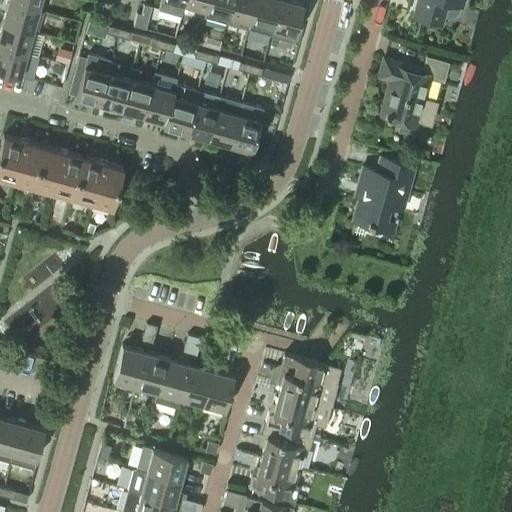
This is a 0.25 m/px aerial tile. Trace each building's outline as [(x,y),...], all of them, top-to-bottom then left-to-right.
[(6,3),(1,22),(31,30),(37,8),(7,0),(5,0),(4,3),(6,3)] [(7,0),(37,8),(39,0),(7,0)] [(159,0),(158,6),(157,9),(180,15),(183,3),(183,0),(159,0)] [(183,0),(183,3),(206,9),(207,0),(183,0)] [(207,0),(206,9),(203,16),(225,22),(230,0),(207,0)] [(230,0),(225,22),(247,28),(255,0),(230,0)] [(255,0),(247,28),(269,34),(278,0),(255,0)] [(278,0),(269,34),(292,40),(294,33),(302,3),(292,0),(278,0)] [(417,0),(413,14),(437,20),(442,21),(444,15),(446,16),(448,17),(451,16),(453,16),(455,15),(456,14),(457,13),(458,12),(458,10),(459,9),(459,8),(459,6),(462,7),(463,0),(417,0)] [(136,12),(135,12),(132,24),(133,25),(142,27),(145,14),(140,13),(136,12)] [(0,45),(25,52),(31,30),(1,22),(0,25),(0,45)] [(116,34),(118,27),(107,24),(105,31),(116,34)] [(126,37),(128,30),(118,27),(116,34),(126,37)] [(149,44),(160,47),(162,39),(152,36),(149,44)] [(162,39),(160,47),(172,50),(174,42),(162,39)] [(0,69),(19,75),(31,78),(38,56),(25,52),(0,45),(0,69)] [(194,56),(205,59),(207,51),(196,48),(194,56)] [(219,54),(207,51),(205,59),(216,62),(219,54)] [(86,57),(75,96),(98,102),(106,72),(109,60),(110,59),(87,53),(86,57)] [(55,54),(54,60),(67,63),(69,57),(55,54)] [(443,81),(448,62),(423,54),(420,66),(381,55),(375,74),(387,77),(385,85),(384,85),(382,91),(383,91),(378,111),(401,118),(397,131),(412,135),(414,125),(417,126),(419,120),(430,123),(437,100),(426,97),(431,77),(443,81)] [(55,60),(52,70),(61,73),(64,63),(55,60)] [(106,72),(98,102),(120,108),(128,78),(131,68),(131,66),(109,60),(106,72)] [(248,71),(250,63),(240,60),(238,68),(248,71)] [(260,74),(262,67),(250,63),(248,71),(260,74)] [(128,78),(120,108),(142,114),(150,84),(138,80),(140,70),(131,68),(128,78)] [(150,84),(142,114),(163,120),(164,120),(171,95),(172,95),(174,90),(173,90),(175,83),(177,77),(154,71),(150,84)] [(163,120),(162,125),(185,131),(197,89),(175,83),(173,90),(174,90),(172,95),(171,95),(164,120),(163,120)] [(197,89),(185,131),(207,137),(218,95),(197,89)] [(218,95),(207,137),(229,143),(240,101),(218,95)] [(240,101),(229,143),(251,149),(259,119),(262,107),(240,101)] [(123,166),(3,134),(0,143),(0,176),(112,207),(123,166)] [(399,206),(411,163),(377,154),(373,167),(359,164),(354,182),(360,184),(352,214),(364,217),(363,219),(368,220),(369,219),(387,224),(392,205),(399,206)] [(146,344),(152,324),(147,323),(141,343),(146,344)] [(151,345),(157,325),(152,324),(146,344),(151,345)] [(190,356),(195,336),(190,334),(187,333),(181,354),(190,356)] [(195,357),(200,337),(195,336),(190,356),(195,357)] [(136,383),(145,350),(122,344),(112,377),(136,383)] [(157,389),(166,356),(145,350),(136,383),(157,389)] [(329,404),(339,367),(331,365),(283,352),(277,373),(282,374),(278,390),(329,404)] [(176,406),(179,395),(188,362),(166,356),(157,389),(154,400),(176,406)] [(201,401),(210,368),(188,362),(179,395),(201,401)] [(201,401),(199,409),(224,416),(226,406),(224,405),(233,375),(210,368),(201,401)] [(324,426),(329,404),(278,390),(272,411),(268,409),(265,420),(312,433),(315,423),(324,426)] [(17,420),(0,415),(0,458),(9,461),(21,419),(18,418),(17,420)] [(33,467),(35,457),(43,427),(24,422),(24,420),(21,419),(9,461),(33,467)] [(308,448),(312,433),(265,420),(261,435),(265,437),(261,453),(298,463),(303,447),(308,448)] [(207,439),(205,450),(215,452),(218,442),(207,439)] [(108,458),(111,445),(102,442),(98,456),(108,458)] [(141,444),(135,467),(146,470),(179,479),(185,456),(141,444)] [(293,483),(298,463),(261,453),(255,473),(251,472),(247,486),(251,487),(250,491),(293,502),(294,498),(298,485),(293,483)] [(201,459),(198,470),(208,473),(211,462),(201,459)] [(132,466),(126,488),(140,492),(173,501),(179,503),(181,498),(182,492),(176,491),(179,479),(146,470),(135,467),(132,466)] [(25,501),(28,493),(2,486),(0,494),(25,501)] [(126,488),(120,510),(127,511),(170,511),(173,501),(140,492),(126,488)] [(246,508),(245,511),(290,511),(293,506),(292,506),(293,502),(250,491),(249,494),(245,493),(241,507),(246,508)] [(179,503),(178,508),(188,510),(191,500),(181,498),(179,503)] [(191,500),(188,510),(194,511),(198,511),(201,503),(191,500)]
